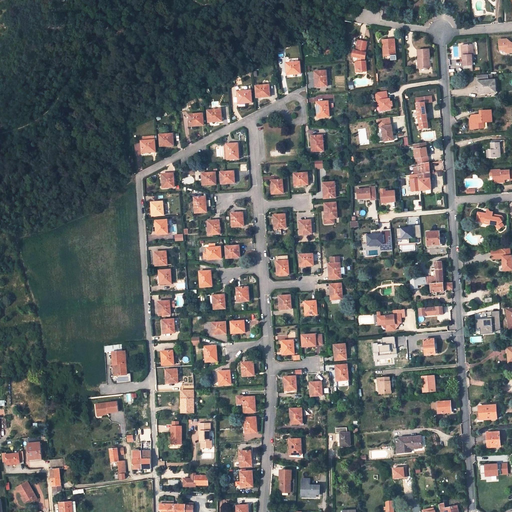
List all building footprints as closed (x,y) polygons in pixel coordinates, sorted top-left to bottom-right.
[(474,0),(473,0),(474,15),(483,14),(482,0),(474,0)] [(395,39),(383,40),(383,48),(385,47),(386,56),(396,55),(395,39)] [(507,39),(499,40),(500,50),(503,50),(510,50),(510,53),(511,52),(511,43),(507,39)] [(367,42),(358,40),(356,51),(354,50),(353,57),(359,58),(359,61),(359,62),(360,72),(367,72),(366,61),(364,61),(363,59),(365,59),(366,53),(365,52),(367,42)] [(473,44),(464,45),(465,55),(463,55),(464,66),(473,65),(472,55),(474,55),(473,44)] [(429,49),(418,50),(419,58),(420,68),(430,68),(430,58),(429,49)] [(296,74),(301,74),(300,62),(287,63),(287,73),(296,73),(296,74)] [(326,71),(315,72),(315,77),(317,77),(318,87),(327,86),(326,71)] [(478,75),(480,94),(485,94),(485,92),(496,91),(495,80),(493,80),(489,80),(488,75),(478,75)] [(256,86),(257,97),(262,97),(262,96),(270,95),(269,85),(256,86)] [(238,102),(246,102),(247,103),(252,102),(251,91),(238,92),(238,102)] [(379,102),(380,105),(381,112),(391,110),(391,107),(390,103),(390,99),(388,100),(387,92),(376,94),(377,101),(379,101),(379,102)] [(428,123),(426,109),(427,109),(426,103),(425,103),(424,97),(416,98),(420,124),(428,123)] [(328,102),(319,102),(319,112),(318,112),(318,118),(329,117),(328,102)] [(214,120),(221,120),(221,110),(208,111),(209,122),(214,122),(214,120)] [(480,115),(473,115),(473,119),(470,119),(470,125),(474,125),(475,129),(484,128),(484,122),(492,122),(491,110),(480,111),(480,115)] [(191,125),(198,124),(198,126),(203,125),(202,114),(190,115),(191,125)] [(390,118),(379,120),(380,128),(382,128),(382,130),(392,128),(392,126),(391,126),(390,118)] [(394,141),(392,128),(382,130),(384,142),(394,141)] [(173,144),(173,134),(159,135),(160,146),(165,146),(165,144),(173,144)] [(155,136),(143,137),(144,141),(142,141),(142,151),(150,151),(150,152),(156,151),(155,140),(155,136)] [(323,136),(313,136),(313,146),(312,146),(312,151),(324,151),(323,136)] [(500,142),(491,143),(491,150),(489,150),(490,158),(501,157),(500,142)] [(236,144),(227,144),(228,159),(239,159),(238,153),(237,154),(236,144)] [(412,191),(432,189),(431,178),(430,177),(430,173),(434,172),(433,170),(430,171),(430,168),(429,163),(429,162),(427,147),(414,149),(417,164),(412,165),(412,167),(416,167),(422,166),(422,170),(411,171),(411,175),(410,175),(411,179),(409,179),(409,181),(410,184),(411,184),(412,191)] [(322,168),(322,160),(314,161),(315,169),(322,168)] [(501,170),(491,170),(491,175),(494,175),(494,179),(496,179),(496,183),(503,182),(503,179),(505,179),(511,179),(511,180),(511,179),(511,171),(510,171),(510,170),(502,171),(501,170)] [(234,171),(220,172),(221,184),(227,184),(226,182),(235,182),(234,171)] [(216,173),(202,173),(203,184),(211,183),(211,184),(216,184),(216,173)] [(307,173),(295,174),(295,185),(300,185),(300,184),(308,183),(307,173)] [(173,174),(164,174),(164,183),(163,183),(163,187),(174,187),(173,174)] [(283,180),(273,181),(273,189),(272,189),(272,194),(283,193),(283,180)] [(334,182),(323,183),(324,188),(325,188),(326,198),(336,197),(334,182)] [(375,200),(374,186),(369,186),(369,188),(356,189),(356,199),(369,198),(369,200),(375,200)] [(379,188),(380,202),(395,202),(395,189),(385,190),(384,188),(379,188)] [(194,197),(195,213),(207,212),(206,207),(211,207),(210,201),(205,201),(204,197),(194,197)] [(163,202),(153,203),(153,211),(152,211),(152,216),(163,215),(163,202)] [(336,203),(326,203),(327,213),(325,213),(326,215),(326,219),(324,219),(324,224),(334,223),(334,218),(337,218),(336,203)] [(479,221),(485,223),(485,221),(489,222),(489,224),(494,225),(497,229),(503,226),(500,223),(501,222),(501,221),(503,219),(500,216),(492,214),(492,212),(490,212),(487,214),(486,214),(478,213),(477,217),(479,217),(479,221)] [(241,213),(232,214),(233,227),(244,226),(243,221),(242,221),(241,213)] [(285,214),(274,215),(274,220),(276,220),(276,228),(286,228),(285,214)] [(167,220),(156,221),(156,226),(157,226),(158,234),(168,233),(167,220)] [(219,220),(210,221),(210,229),(209,229),(209,234),(220,234),(219,220)] [(311,220),(300,221),(300,226),(302,226),(302,234),(312,233),(311,220)] [(397,238),(416,237),(416,235),(420,234),(419,225),(396,227),(397,238)] [(392,250),(391,231),(365,232),(366,245),(380,244),(380,250),(392,250)] [(440,232),(427,233),(428,246),(441,245),(442,245),(442,237),(440,237),(440,232)] [(239,246),(226,247),(227,258),(232,258),(232,257),(240,256),(239,246)] [(221,247),(207,248),(208,258),(216,258),(216,259),(222,258),(221,247)] [(509,248),(491,249),(491,259),(502,258),(503,271),(511,270),(511,265),(511,260),(511,256),(510,256),(509,248)] [(166,252),(156,252),(157,261),(156,261),(156,266),(167,265),(166,252)] [(313,254),(300,255),(301,266),(306,266),(306,265),(313,264),(313,254)] [(288,256),(277,256),(277,262),(279,262),(279,270),(277,270),(278,275),(289,274),(288,256)] [(332,279),(341,279),(341,276),(340,272),(344,272),(344,267),(340,267),(340,263),(339,263),(338,257),(330,258),(331,264),(328,264),(329,269),(331,269),(332,279)] [(441,261),(435,262),(436,271),(436,276),(437,283),(443,283),(443,268),(441,261)] [(171,270),(159,271),(160,275),(161,275),(162,284),(171,283),(171,270)] [(210,271),(200,272),(201,287),(212,286),(211,281),(210,281),(210,271)] [(437,283),(436,276),(434,276),(425,277),(426,285),(431,285),(431,284),(437,283)] [(418,288),(418,286),(426,285),(425,277),(411,278),(411,283),(413,283),(414,289),(418,288)] [(431,292),(444,292),(444,289),(453,289),(452,282),(443,283),(437,283),(431,284),(431,285),(431,292)] [(341,284),(332,285),(333,295),(331,295),(331,300),(342,299),(341,284)] [(247,287),(237,288),(238,301),(249,301),(249,295),(247,296),(247,287)] [(225,295),(215,295),(215,304),(214,304),(214,309),(226,308),(225,295)] [(291,296),(279,296),(280,301),(281,301),(281,310),(292,309),(291,296)] [(170,301),(160,302),(160,310),(159,310),(159,315),(171,314),(170,309),(170,302),(170,301)] [(316,301),(305,302),(305,307),(307,307),(307,315),(317,315),(316,301)] [(419,309),(420,316),(443,314),(443,307),(419,309)] [(377,312),(377,316),(380,315),(381,325),(384,324),(386,326),(387,331),(396,330),(395,325),(397,323),(401,323),(401,318),(405,317),(404,309),(377,312)] [(493,330),(500,330),(499,310),(491,311),(492,317),(476,318),(476,328),(480,328),(480,333),(493,333),(493,330)] [(174,320),(163,320),(163,325),(164,325),(165,333),(175,333),(174,320)] [(244,321),(231,322),(232,333),(237,333),(237,332),(245,331),(244,321)] [(226,322),(212,323),(213,333),(222,332),(222,334),(227,333),(226,322)] [(316,335),(302,335),(303,347),(308,347),(308,345),(316,345),(316,335)] [(379,352),(379,354),(396,353),(395,336),(382,337),(382,343),(372,343),(373,353),(379,352)] [(436,339),(424,340),(425,345),(421,345),(422,351),(425,350),(426,355),(438,353),(436,339)] [(294,341),(284,341),(284,349),(283,350),(283,355),(294,354),(294,341)] [(112,353),(113,364),(116,364),(117,375),(127,375),(126,363),(123,363),(123,352),(123,351),(122,344),(105,346),(105,353),(112,352),(112,353)] [(345,344),(334,345),(335,350),(336,350),(337,360),(347,359),(345,344)] [(215,346),(205,347),(206,362),(217,361),(217,356),(215,356),(215,346)] [(173,351),(163,352),(163,360),(162,360),(162,365),(174,365),(173,351)] [(252,362),(243,363),(244,376),(254,375),(254,370),(253,371),(252,362)] [(347,365),(338,366),(338,375),(337,376),(337,381),(348,380),(347,365)] [(177,369),(166,370),(166,375),(168,375),(168,383),(178,383),(177,369)] [(230,371),(220,371),(221,380),(219,380),(220,385),(231,384),(230,371)] [(435,376),(422,377),(424,392),(436,391),(435,376)] [(296,377),(285,377),(285,382),(286,382),(287,390),(297,390),(296,377)] [(390,377),(377,378),(378,383),(378,382),(380,382),(381,392),(384,392),(384,394),(391,393),(391,381),(390,381),(390,377)] [(322,382),(310,383),(310,388),(312,388),(312,396),(322,395),(322,382)] [(181,413),(193,413),(193,406),(192,406),(192,399),(193,399),(193,390),(181,391),(181,413)] [(243,396),(237,396),(238,404),(244,403),(244,413),(256,412),(256,407),(254,407),(254,397),(243,398),(243,396)] [(118,402),(96,404),(97,412),(102,412),(102,415),(107,414),(107,411),(108,411),(109,413),(118,412),(118,402)] [(451,402),(437,403),(438,413),(452,412),(451,402)] [(497,405),(481,406),(482,420),(498,419),(497,405)] [(302,409),(291,409),(291,414),(292,414),(292,424),(302,424),(302,409)] [(256,417),(245,418),(246,433),(256,432),(255,422),(256,422),(256,417)] [(211,423),(199,424),(199,435),(201,435),(201,441),(202,441),(202,448),(212,448),(212,441),(210,441),(210,431),(211,431),(211,423)] [(181,426),(172,426),(172,444),(181,444),(181,426)] [(347,428),(335,428),(336,433),(341,433),(341,447),(351,446),(350,433),(347,433),(347,428)] [(500,432),(488,433),(489,438),(487,438),(488,447),(501,446),(500,432)] [(421,436),(399,438),(399,441),(400,453),(412,452),(411,447),(414,447),(414,449),(422,448),(421,436)] [(28,443),(30,459),(35,458),(36,459),(42,459),(41,442),(39,442),(39,437),(28,438),(29,443),(28,443)] [(301,439),(290,440),(290,445),(291,445),(292,455),(302,455),(301,439)] [(113,449),(110,449),(112,462),(118,461),(119,461),(118,455),(124,454),(123,448),(116,448),(116,446),(112,447),(113,449)] [(151,451),(132,451),(134,469),(151,468),(151,451)] [(250,451),(239,451),(240,467),(252,466),(252,461),(250,461),(250,451)] [(60,472),(60,469),(62,469),(69,468),(69,463),(63,463),(63,459),(50,460),(53,493),(57,492),(62,492),(61,480),(61,477),(60,472)] [(118,461),(120,480),(125,479),(125,474),(126,474),(125,461),(119,461),(118,461)] [(502,465),(490,468),(491,474),(489,475),(488,475),(490,481),(505,477),(502,465)] [(292,470),(281,470),(280,479),(282,479),(282,483),(281,483),(280,492),(290,493),(291,484),(290,484),(290,479),(292,479),(292,470)] [(252,471),(241,472),(241,487),(252,486),(251,476),(253,476),(252,471)] [(183,486),(195,486),(195,485),(196,476),(196,473),(191,473),(191,478),(184,478),(183,486)] [(196,476),(195,485),(208,485),(208,476),(196,476)] [(302,479),(302,494),(306,494),(306,496),(316,497),(316,494),(322,494),(322,486),(310,486),(310,479),(302,479)] [(21,490),(24,496),(27,500),(30,499),(33,497),(34,499),(38,497),(28,480),(17,487),(19,491),(21,490)] [(174,511),(174,504),(174,501),(162,501),(162,504),(160,504),(161,511),(162,511),(174,511)] [(76,511),(76,502),(60,503),(60,511),(76,511)] [(181,504),(180,511),(193,511),(194,505),(189,505),(189,503),(184,503),(184,504),(181,504)]
